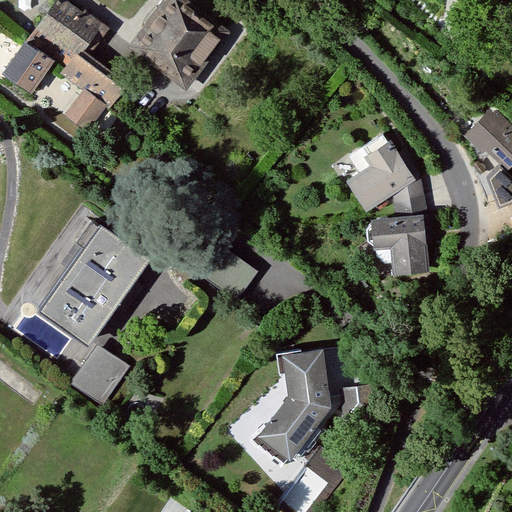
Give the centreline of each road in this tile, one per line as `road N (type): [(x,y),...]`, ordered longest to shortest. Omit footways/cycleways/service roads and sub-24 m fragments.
road 1 (unclassified): [(374,511),(463,269),(468,207),(430,127),(361,48),(305,0)]
road 2 (secondary): [(511,373),(417,511)]
